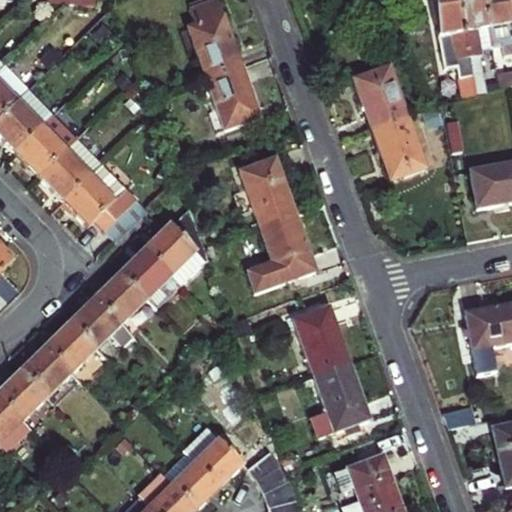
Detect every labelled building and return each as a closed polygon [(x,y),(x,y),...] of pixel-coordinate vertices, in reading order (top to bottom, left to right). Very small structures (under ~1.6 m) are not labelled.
[(83,0),(69,0),(69,8),(82,9),(83,0)] [(97,0),(83,0),(82,9),(97,10),(97,0)] [(423,20),(419,0),(404,0),(408,22),(423,20)] [(430,0),(444,71),(456,69),(463,102),(475,99),(457,0),(430,0)] [(483,0),(457,0),(475,99),(486,96),(480,58),(482,58),(482,53),(493,51),(492,47),(483,0)] [(483,0),(492,47),(501,45),(504,58),(511,57),(511,32),(506,0),(483,0)] [(217,4),(192,13),(197,28),(222,19),(217,4)] [(197,28),(186,32),(204,81),(241,68),(222,19),(197,28)] [(0,86),(17,104),(28,93),(3,67),(0,70),(0,86)] [(217,137),(260,121),(241,68),(204,81),(216,113),(209,116),(217,137)] [(406,120),(389,71),(352,84),(370,134),(406,120)] [(511,88),(511,76),(498,79),(500,92),(511,88)] [(0,86),(0,119),(17,104),(0,86)] [(0,119),(0,142),(13,156),(52,118),(28,93),(17,104),(0,119)] [(438,109),(433,97),(425,100),(430,112),(438,109)] [(52,118),(13,156),(38,181),(65,154),(48,136),(59,125),(52,118)] [(425,173),(406,120),(370,134),(388,186),(425,173)] [(65,154),(77,143),(59,125),(48,136),(65,154)] [(445,141),(449,162),(463,159),(457,129),(443,131),(445,141)] [(431,134),(433,144),(445,141),(443,131),(431,134)] [(90,180),(101,168),(77,143),(65,154),(90,180)] [(186,170),(177,147),(167,151),(175,174),(186,170)] [(63,206),(90,180),(65,154),(38,181),(63,206)] [(274,162),(239,175),(259,231),(295,218),(274,162)] [(147,215),(101,168),(90,180),(63,206),(88,231),(94,225),(115,246),(147,215)] [(511,206),(511,169),(469,178),(476,214),(511,206)] [(171,229),(170,228),(144,252),(180,288),(207,262),(189,212),(171,229)] [(255,297),(315,275),(295,218),(259,231),(272,266),(247,275),(255,297)] [(0,276),(13,264),(0,250),(0,276)] [(180,288),(144,252),(120,276),(146,303),(155,312),(180,288)] [(0,299),(8,308),(20,297),(0,276),(0,299)] [(120,276),(95,301),(121,328),(146,303),(120,276)] [(0,316),(8,308),(0,299),(0,316)] [(122,351),(133,340),(121,328),(95,301),(69,326),(96,352),(110,339),(122,351)] [(511,346),(511,307),(464,316),(476,384),(501,379),(496,349),(511,346)] [(332,310),(292,323),(312,380),(352,366),(332,310)] [(96,352),(69,326),(45,350),(71,377),(96,352)] [(45,350),(20,374),(46,401),(71,377),(45,350)] [(359,427),(372,422),(352,366),(312,380),(326,417),(333,437),(345,432),(359,427)] [(0,393),(0,401),(22,424),(46,401),(20,374),(0,393)] [(30,433),(22,424),(0,401),(0,452),(5,457),(30,433)] [(440,414),(447,433),(473,427),(469,408),(440,414)] [(333,437),(326,417),(313,422),(319,441),(333,437)] [(511,425),(493,430),(507,492),(511,491),(511,425)] [(359,427),(345,432),(348,441),(362,436),(359,427)] [(242,471),(247,475),(270,455),(260,442),(248,430),(240,437),(250,450),(234,462),(242,471)] [(183,456),(186,459),(219,493),(242,471),(234,462),(207,433),(183,456)] [(279,469),(270,455),(247,475),(256,488),(279,469)] [(282,464),(285,474),(303,468),(299,458),(282,464)] [(405,511),(387,458),(347,472),(355,496),(359,508),(347,511),(405,511)] [(163,481),(192,511),(200,511),(219,493),(186,459),(163,481)] [(262,498),(288,485),(279,469),(256,488),(262,498)] [(355,496),(347,472),(333,477),(342,501),(355,496)] [(147,511),(192,511),(163,481),(160,478),(137,501),(147,511)] [(288,485),(262,498),(266,511),(294,504),(288,485)] [(147,511),(137,501),(125,511),(147,511)]
